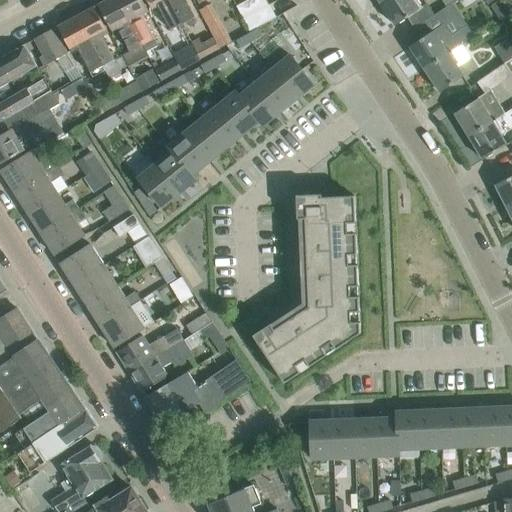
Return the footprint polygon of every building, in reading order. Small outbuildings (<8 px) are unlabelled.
[(142,45),(118,0),(107,0),(98,5),(112,31),(118,28),(131,51),(138,47),(142,45)] [(148,12),(142,0),(118,0),(142,45),(143,45),(146,51),(158,45),(142,15),(148,12)] [(184,28),(169,0),(146,0),(152,10),(159,6),(173,33),(184,28)] [(169,0),(184,28),(196,21),(185,0),(169,0)] [(254,7),(257,11),(242,19),(249,32),(250,32),(250,31),(276,17),(267,0),(264,0),(259,3),(259,4),(254,7)] [(383,0),(380,2),(396,26),(422,8),(416,0),(383,0)] [(455,0),(443,8),(444,9),(457,0),(455,0)] [(457,0),(444,9),(451,19),(479,0),(457,0)] [(214,38),(219,49),(233,41),(213,4),(201,10),(214,38)] [(109,33),(95,7),(76,17),(105,70),(110,78),(121,72),(114,60),(101,37),(109,33)] [(105,70),(76,17),(58,27),(72,52),(78,49),(93,77),(105,70)] [(452,34),(444,23),(433,31),(410,47),(425,70),(453,52),(452,50),(474,36),(467,25),(452,34)] [(67,51),(55,28),(34,40),(47,63),(67,51)] [(251,43),(262,37),(257,28),(246,34),(251,43)] [(200,59),(214,51),(219,49),(214,38),(209,40),(203,43),(195,29),(187,33),(200,59)] [(246,34),(235,40),(240,49),(251,43),(246,34)] [(511,34),(494,47),(506,64),(511,60),(511,34)] [(38,66),(25,44),(0,58),(0,87),(8,83),(38,66)] [(177,62),(180,69),(200,59),(197,52),(177,62)] [(425,70),(440,92),(464,76),(457,67),(461,64),(453,52),(425,70)] [(57,59),(65,72),(76,66),(68,53),(57,59)] [(222,53),(211,59),(215,68),(226,62),(222,53)] [(291,55),(273,70),(296,98),(314,84),(291,55)] [(205,73),(215,68),(211,59),(200,65),(205,73)] [(156,70),(153,65),(161,81),(181,70),(180,69),(177,62),(175,60),(156,70)] [(454,113),(469,137),(496,120),(504,113),(490,90),(511,74),(511,60),(506,64),(478,84),(485,94),(454,113)] [(296,98),(273,70),(257,83),(279,112),(296,98)] [(177,89),(188,83),(183,74),(173,80),(177,89)] [(88,84),(83,77),(55,94),(59,101),(88,84)] [(10,86),(0,91),(0,128),(56,97),(45,79),(16,97),(10,86)] [(167,94),(177,89),(173,80),(162,86),(167,94)] [(141,91),(136,81),(116,92),(116,91),(122,102),(141,91)] [(263,125),(279,112),(257,83),(240,97),(259,120),(263,125)] [(122,102),(116,91),(99,100),(105,111),(122,102)] [(240,97),(236,92),(219,106),(242,134),(259,120),(240,97)] [(139,110),(150,104),(145,96),(134,101),(139,110)] [(59,101),(56,97),(0,128),(0,163),(46,136),(41,128),(45,126),(44,123),(54,116),(50,109),(59,101)] [(128,116),(139,110),(134,101),(123,107),(128,116)] [(242,134),(219,106),(202,119),(226,148),(242,134)] [(511,126),(511,110),(496,120),(469,137),(483,160),(506,145),(500,134),(511,126)] [(120,120),(115,112),(105,118),(109,126),(120,120)] [(226,148),(202,119),(185,133),(209,162),(226,148)] [(93,142),(81,125),(72,131),(84,148),(93,142)] [(209,162),(185,133),(169,147),(172,151),(192,176),(209,162)] [(101,166),(91,151),(84,156),(94,171),(101,166)] [(172,151),(156,165),(179,194),(195,180),(192,176),(172,151)] [(39,162),(32,152),(1,171),(14,192),(56,166),(59,164),(52,154),(39,162)] [(156,165),(138,179),(162,208),(179,194),(156,165)] [(56,166),(14,192),(25,214),(28,213),(59,193),(51,181),(60,175),(56,166)] [(111,181),(101,166),(94,171),(104,185),(111,181)] [(511,176),(496,184),(508,209),(511,207),(511,176)] [(123,198),(114,185),(104,192),(113,205),(103,211),(110,221),(130,209),(123,198)] [(65,203),(59,193),(28,213),(41,234),(72,214),(80,209),(73,199),(65,203)] [(322,194),(296,195),(297,219),(305,219),(309,307),(274,329),(271,324),(253,335),(285,383),(360,333),(354,196),(322,197),(322,194)] [(85,217),(80,209),(72,214),(41,234),(54,254),(85,234),(77,222),(85,217)] [(141,224),(134,214),(114,228),(120,237),(141,224)] [(163,258),(150,237),(134,247),(146,266),(154,261),(155,263),(163,258)] [(92,244),(78,253),(61,264),(74,285),(105,266),(92,244)] [(173,272),(163,258),(155,263),(164,278),(168,283),(176,278),(173,272)] [(119,286),(105,266),(74,285),(88,306),(119,286)] [(183,278),(178,281),(174,283),(185,301),(194,296),(183,278)] [(126,297),(119,286),(88,306),(101,327),(141,301),(135,291),(126,297)] [(154,321),(141,301),(101,327),(114,347),(154,321)] [(73,390),(18,308),(0,319),(0,432),(22,418),(25,422),(47,407),(73,390)] [(212,322),(205,312),(186,325),(192,335),(200,330),(212,322)] [(228,346),(212,322),(200,330),(205,338),(209,335),(220,351),(228,346)] [(143,337),(134,342),(117,352),(130,372),(154,356),(155,357),(165,351),(166,351),(184,340),(176,328),(148,345),(143,337)] [(193,354),(184,340),(166,351),(165,351),(155,357),(154,356),(130,372),(143,392),(168,376),(162,367),(172,361),(175,365),(193,354)] [(251,381),(237,361),(198,387),(188,372),(183,376),(174,380),(145,397),(162,425),(199,402),(205,412),(225,397),(251,381)] [(85,409),(73,390),(47,407),(53,416),(16,438),(23,449),(36,441),(85,409)] [(485,445),(483,408),(462,409),(463,446),(485,445)] [(506,444),(505,408),(483,408),(485,445),(506,444)] [(98,428),(85,409),(36,441),(23,449),(17,453),(30,473),(98,428)] [(463,446),(462,409),(440,410),(442,447),(463,446)] [(440,410),(418,411),(420,448),(442,447),(440,410)] [(420,448),(418,411),(397,412),(397,418),(398,449),(420,448)] [(397,418),(375,419),(377,455),(399,455),(398,449),(397,418)] [(375,419),(354,420),(355,456),(377,455),(375,419)] [(354,420),(332,421),(334,457),(355,456),(354,420)] [(334,457),(332,421),(310,422),(311,458),(334,457)] [(67,492),(52,501),(53,502),(57,509),(59,511),(61,511),(62,511),(72,511),(82,506),(87,502),(84,498),(96,490),(113,479),(91,446),(74,457),(61,465),(69,478),(61,483),(67,492)] [(507,471),(496,475),(498,482),(510,479),(507,471)] [(467,486),(478,482),(476,475),(464,478),(467,486)] [(453,482),(455,489),(467,486),(464,478),(453,482)] [(228,482),(226,483),(208,491),(212,502),(208,503),(211,511),(278,511),(278,510),(271,511),(255,511),(253,506),(261,503),(254,485),(233,493),(228,482)] [(82,506),(72,511),(147,511),(146,510),(149,509),(134,485),(132,487),(111,500),(108,496),(98,502),(90,507),(87,502),(82,506)] [(424,499),(435,495),(433,487),(422,491),(424,499)] [(410,494),(412,502),(424,499),(422,491),(410,494)] [(511,511),(511,497),(505,497),(496,500),(497,511),(511,511)] [(381,511),(393,508),(391,500),(379,504),(381,511)]
